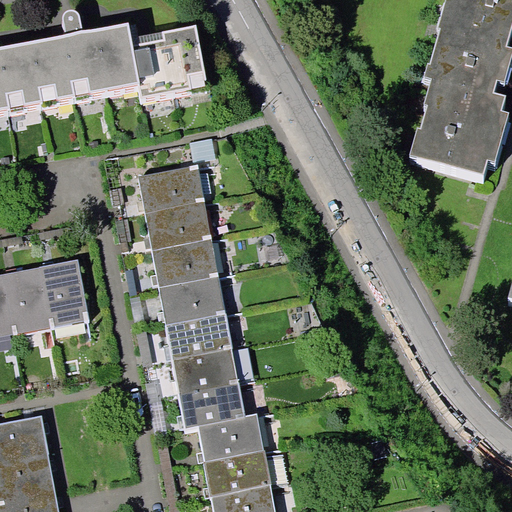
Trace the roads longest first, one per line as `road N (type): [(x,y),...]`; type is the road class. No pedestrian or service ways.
road 1 (tertiary): [(511,449),(477,423),(384,275),(301,95),(241,0)]
road 2 (residential): [(0,186),(86,165),(157,511)]
